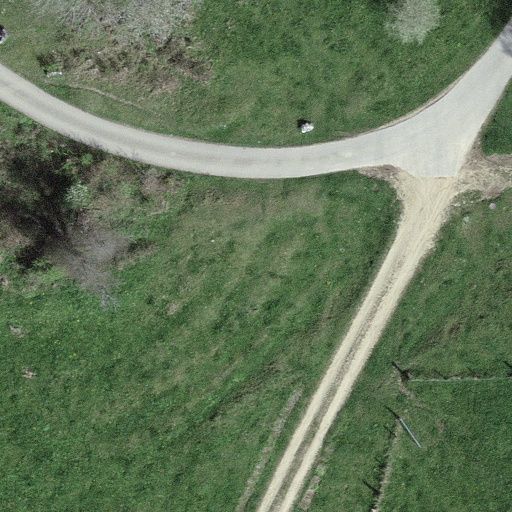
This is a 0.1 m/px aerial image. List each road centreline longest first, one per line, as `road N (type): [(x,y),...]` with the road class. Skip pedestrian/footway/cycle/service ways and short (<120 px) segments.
road 1 (unclassified): [(511,42),(430,130),(373,151),(318,159),(177,156),(104,138),(0,83)]
road 2 (track): [(430,130),(407,238),(280,511)]
